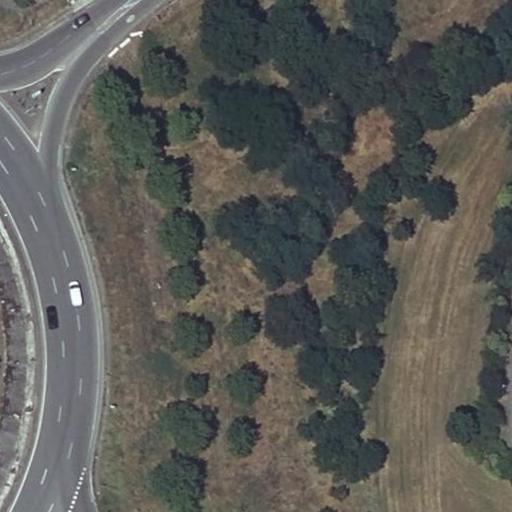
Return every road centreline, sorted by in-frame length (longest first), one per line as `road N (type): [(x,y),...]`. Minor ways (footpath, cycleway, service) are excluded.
road 1 (trunk): [(58,453),(70,325),(37,202)]
road 2 (secondary): [(37,202),(66,90),(149,0)]
road 3 (secondary): [(111,0),(46,54),(0,72)]
